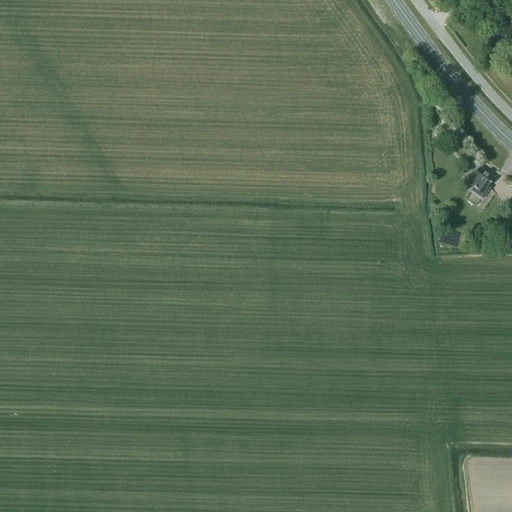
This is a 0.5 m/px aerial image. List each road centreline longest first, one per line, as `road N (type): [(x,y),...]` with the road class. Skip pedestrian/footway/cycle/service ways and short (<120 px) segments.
road 1 (primary): [(511,143),(393,0)]
road 2 (unclassified): [(511,115),(417,0)]
